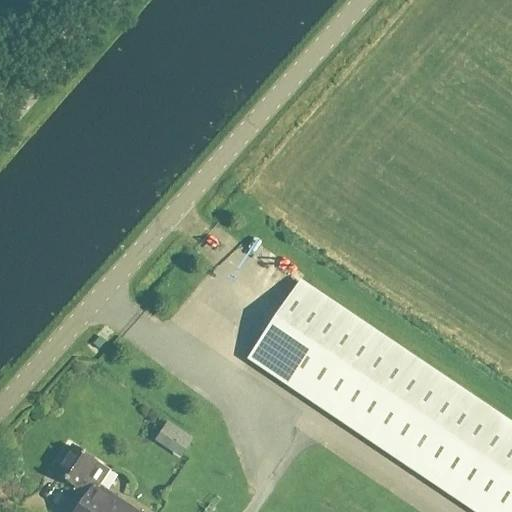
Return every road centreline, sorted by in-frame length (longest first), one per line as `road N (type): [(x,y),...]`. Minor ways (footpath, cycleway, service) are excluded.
road 1 (tertiary): [(0,410),(364,0)]
road 2 (unclassified): [(0,138),(125,0)]
